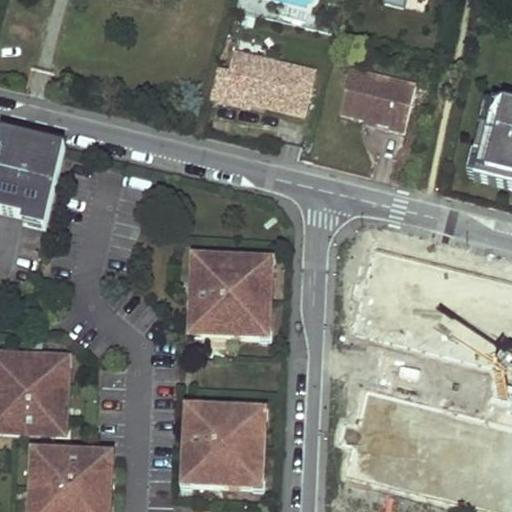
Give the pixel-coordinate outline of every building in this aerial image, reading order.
[(234,76),(219,72),(212,101),(231,106),(232,101),(242,104),(306,119),(316,75),(238,56),(234,76)] [(418,90),(353,75),(343,119),(392,130),(391,133),(407,137),(418,90)] [(477,180),(476,182),(511,191),(511,110),(495,106),(494,108),(485,107),(479,130),(482,131),(476,156),(475,157),(469,178),(477,180)] [(0,184),(7,186),(19,141),(0,136),(0,184)] [(0,217),(26,224),(24,230),(47,236),(55,203),(30,196),(42,147),(19,141),(7,186),(0,184),(0,217)] [(55,203),(68,153),(42,147),(30,196),(55,203)] [(387,281),(399,234),(384,230),(371,276),(387,281)] [(394,282),(406,235),(399,234),(387,281),(394,282)] [(471,252),(406,235),(394,282),(459,297),(471,252)] [(511,261),(487,255),(480,286),(511,293),(511,261)] [(198,271),(204,272),(204,265),(204,261),(194,260),(194,272),(198,271)] [(266,268),(266,275),(273,275),(276,275),(277,264),(266,264),(266,268)] [(266,268),(204,265),(204,272),(198,271),(196,303),(200,303),(197,306),(196,310),(195,332),(204,332),(204,340),(263,343),(263,337),(270,336),(273,275),(266,275),(266,268)] [(510,348),(511,339),(511,326),(481,320),(479,325),(458,319),(451,346),(491,356),(496,343),(510,348)] [(204,340),(204,332),(195,332),(195,339),(204,340)] [(270,336),(263,337),(263,343),(263,347),(273,347),(274,337),(270,336)] [(63,364),(63,371),(69,371),(73,371),(74,361),(63,360),(63,364)] [(1,368),(0,368),(0,436),(29,438),(35,442),(42,439),(58,439),(58,431),(67,431),(69,371),(63,371),(63,364),(1,362),(1,368)] [(270,415),(259,414),(259,418),(259,425),(266,425),(270,425),(270,415)] [(200,423),(191,423),(189,444),(190,448),(193,452),(189,452),(188,483),(194,483),(194,490),(256,492),(256,486),(263,486),(266,425),(259,425),(259,418),(200,415),(200,423)] [(191,423),(200,423),(200,415),(191,415),(191,423)] [(67,431),(58,431),(58,439),(66,440),(67,431)] [(38,465),(44,465),(44,458),(44,454),(34,454),(33,465),(38,465)] [(44,465),(38,465),(35,511),(110,511),(112,471),(103,470),(104,462),(83,461),(80,461),(76,463),(76,460),(44,458),(44,465)] [(104,462),(103,470),(112,471),(112,462),(104,462)] [(194,490),(194,483),(188,483),(184,483),(183,494),(194,493),(194,490)] [(266,497),(267,487),(263,486),(256,486),(256,492),(256,497),(266,497)]
